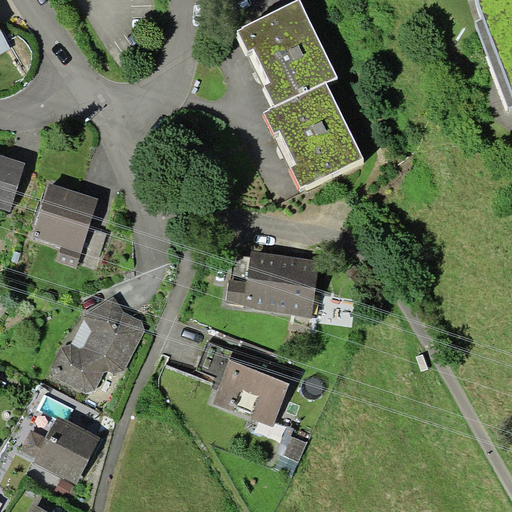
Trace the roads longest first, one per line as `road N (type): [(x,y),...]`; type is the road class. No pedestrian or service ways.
road 1 (residential): [(119,133),(162,101),(181,63),(187,0)]
road 2 (residential): [(119,133),(144,215),(145,284)]
